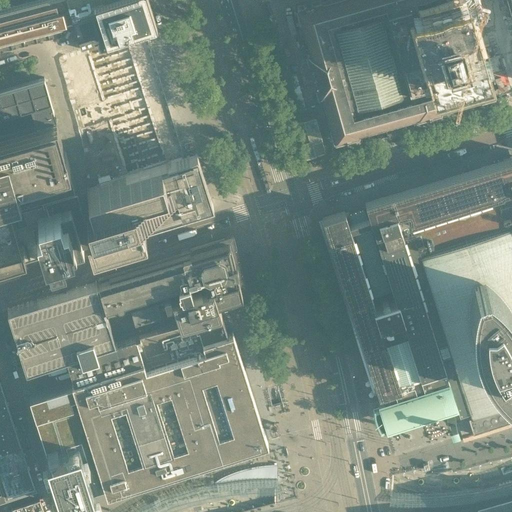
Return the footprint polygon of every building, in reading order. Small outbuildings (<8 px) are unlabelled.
[(0,47),(62,29),(60,22),(71,19),(65,0),(24,0),(0,7),(0,47)] [(156,25),(148,0),(65,0),(71,19),(75,32),(80,48),(85,47),(140,30),(141,30),(156,25)] [(297,5),(296,5),(297,7),(296,7),(299,19),(300,19),(309,51),(306,52),(306,53),(308,62),(309,61),(312,73),(315,84),(315,85),(317,94),(318,94),(318,95),(321,94),(324,104),(330,126),(329,126),(333,138),(334,138),(334,139),(335,139),(357,133),(357,132),(358,132),(357,131),(415,115),(416,116),(417,117),(436,111),(439,110),(439,109),(440,109),(439,108),(481,96),(481,97),(493,94),(492,93),(493,93),(493,91),(494,91),(493,89),(486,65),(486,66),(485,64),(484,65),(464,71),(464,72),(432,81),(410,4),(424,0),(320,0),(321,0),(320,0),(312,0),(297,4),(297,5)] [(424,0),(410,4),(432,81),(464,72),(464,71),(484,65),(483,60),(484,60),(467,0),(424,0)] [(80,49),(61,55),(61,57),(62,57),(75,98),(76,97),(85,124),(83,125),(101,181),(181,157),(180,156),(181,155),(141,31),(140,30),(106,41),(80,49)] [(53,109),(51,101),(50,99),(44,76),(42,77),(41,76),(32,78),(33,80),(0,89),(0,133),(55,117),(55,116),(53,110),(53,109)] [(74,182),(69,166),(60,133),(59,132),(57,123),(55,117),(0,133),(0,267),(24,261),(41,256),(33,227),(39,225),(36,214),(47,211),(44,201),(76,191),(77,191),(76,187),(74,182)] [(311,120),(300,123),(301,125),(300,125),(302,132),(299,132),(303,144),(305,144),(307,151),(308,155),(313,154),(313,155),(316,154),(320,153),(319,152),(325,150),(316,121),(311,122),(311,120)] [(387,137),(386,133),(369,138),(370,143),(387,137)] [(181,157),(99,182),(99,183),(96,184),(86,187),(91,203),(89,205),(93,218),(90,219),(85,221),(90,236),(91,240),(95,238),(101,236),(111,233),(112,234),(112,235),(124,231),(124,229),(132,227),(142,224),(143,225),(213,204),(196,152),(181,157)] [(511,155),(364,200),(367,209),(364,210),(364,209),(349,214),(349,215),(346,216),(344,209),(322,216),(378,393),(382,392),(384,399),(377,401),(378,403),(372,405),(372,406),(373,409),(373,412),(374,415),(374,417),(375,418),(375,419),(376,421),(377,423),(379,427),(385,426),(386,428),(415,419),(445,409),(444,409),(445,408),(446,409),(446,410),(446,411),(446,412),(447,415),(448,418),(450,423),(453,422),(455,422),(457,426),(459,426),(460,431),(462,430),(464,435),(472,432),(473,433),(501,424),(511,421),(511,155)] [(77,193),(76,192),(77,192),(76,191),(44,201),(47,211),(36,214),(39,225),(33,227),(41,256),(78,244),(83,243),(91,240),(90,236),(85,221),(79,199),(77,193)] [(246,290),(233,234),(189,247),(189,249),(168,256),(102,275),(98,277),(99,277),(98,278),(99,280),(96,280),(104,305),(110,303),(122,299),(126,311),(127,311),(128,312),(130,311),(130,310),(131,310),(135,322),(160,315),(164,328),(221,312),(220,308),(218,309),(217,307),(219,307),(216,299),(246,290)] [(110,326),(104,305),(96,280),(90,282),(81,285),(77,286),(77,287),(71,288),(61,292),(7,308),(15,333),(26,368),(66,355),(69,355),(96,346),(115,341),(110,326)] [(149,355),(227,332),(221,312),(164,328),(147,332),(149,355)] [(151,331),(149,323),(136,326),(138,334),(151,331)] [(253,390),(237,341),(233,340),(229,339),(227,332),(149,355),(147,332),(115,341),(96,346),(69,355),(71,361),(69,362),(75,382),(78,382),(78,383),(110,485),(113,493),(154,480),(225,456),(224,453),(247,447),(247,449),(269,442),(253,390)] [(248,344),(254,355),(272,343),(248,344)] [(272,343),(254,355),(260,364),(272,343)] [(110,485),(78,383),(77,384),(76,383),(62,387),(56,389),(46,393),(33,397),(50,451),(49,451),(58,481),(66,507),(100,497),(97,489),(110,485)] [(297,389),(275,395),(281,418),(301,414),(297,389)] [(5,396),(0,397),(0,416),(11,413),(10,411),(5,396)] [(11,413),(0,416),(0,434),(16,430),(11,413)] [(304,430),(301,414),(281,418),(285,435),(304,430)] [(457,470),(448,436),(450,433),(445,428),(442,417),(412,424),(423,466),(423,468),(424,471),(440,467),(440,468),(441,471),(442,474),(453,471),(457,470)] [(423,466),(412,424),(384,432),(387,443),(380,445),(388,475),(393,474),(423,466)] [(16,430),(0,434),(0,453),(22,446),(16,430)] [(308,448),(306,439),(304,430),(285,435),(286,438),(287,438),(288,439),(289,439),(291,440),(292,441),(293,442),(293,444),(294,445),(294,446),(295,447),(295,449),(295,450),(295,452),(294,453),(294,455),(293,456),(293,457),(292,458),(300,450),(308,448)] [(502,458),(496,434),(489,430),(475,434),(474,436),(481,464),(502,458)] [(388,475),(380,445),(387,443),(384,432),(365,437),(376,478),(387,475),(388,475)] [(511,455),(511,448),(508,432),(497,435),(496,434),(502,458),(511,455)] [(470,466),(464,444),(450,433),(448,436),(457,470),(470,466)] [(481,464),(474,436),(467,444),(464,444),(470,466),(481,464)] [(376,478),(365,437),(351,440),(362,482),(376,478)] [(362,482),(351,440),(309,451),(310,456),(313,468),(315,467),(318,467),(321,467),(323,468),(326,468),(328,469),(331,470),(333,471),(336,473),(339,475),(340,477),(342,479),(343,481),(344,483),(345,485),(346,486),(362,482)] [(22,446),(0,453),(0,472),(27,463),(22,446)] [(271,476),(270,468),(285,464),(282,460),(280,461),(279,462),(277,462),(275,462),(274,463),(272,462),(271,462),(269,462),(267,461),(266,460),(265,459),(263,458),(262,457),(261,456),(260,455),(260,453),(259,451),(257,447),(245,454),(254,487),(262,486),(262,487),(264,487),(264,486),(261,478),(271,476)] [(310,456),(309,451),(308,448),(300,450),(292,458),(295,463),(299,461),(310,456)] [(254,487),(245,454),(229,459),(237,488),(240,488),(240,489),(242,489),(242,487),(251,487),(251,488),(253,488),(253,487),(254,487)] [(313,468),(310,456),(299,461),(295,463),(302,472),(304,471),(306,470),(309,469),(310,468),(313,468)] [(237,488),(229,459),(219,462),(227,489),(229,489),(229,490),(231,490),(231,488),(237,488)] [(227,489),(219,462),(197,468),(204,493),(208,492),(208,493),(210,493),(209,492),(218,490),(219,491),(220,491),(220,490),(227,489)] [(27,463),(0,472),(0,475),(7,497),(22,492),(36,488),(27,463)] [(291,474),(285,464),(270,468),(271,476),(273,475),(273,476),(275,476),(275,478),(291,474)] [(277,485),(277,473),(276,473),(276,466),(259,467),(258,467),(255,468),(255,467),(255,468),(247,469),(239,472),(231,474),(224,478),(216,481),(217,488),(217,490),(229,488),(240,487),(251,486),(262,485),(268,485),(273,486),(275,486),(275,485),(277,485)] [(204,493),(197,468),(183,472),(190,496),(197,494),(197,495),(199,495),(199,494),(204,493)] [(190,496),(183,472),(166,477),(173,501),(176,500),(176,501),(178,500),(178,499),(186,497),(187,498),(188,497),(188,496),(190,496)] [(289,485),(290,482),(291,480),(292,479),(293,477),(291,474),(275,478),(275,476),(273,476),(273,475),(271,476),(261,478),(264,486),(273,486),(273,487),(275,487),(275,486),(279,486),(289,487),(289,485)] [(173,501),(166,477),(154,480),(162,505),(165,503),(166,504),(167,504),(166,500),(170,499),(171,501),(173,501)] [(162,505),(154,480),(113,493),(110,485),(97,489),(100,497),(66,507),(67,511),(147,511),(155,508),(156,509),(157,508),(157,507),(162,505)] [(511,511),(511,483),(508,485),(507,483),(502,485),(502,483),(500,484),(500,485),(492,487),(492,486),(490,486),(490,488),(495,509),(500,508),(501,511),(511,511)] [(482,511),(495,509),(490,488),(481,489),(481,488),(479,489),(480,493),(468,495),(468,491),(466,491),(466,492),(457,493),(457,492),(455,492),(455,493),(459,511),(482,511)] [(66,511),(66,509),(61,511),(22,492),(25,511),(66,511)] [(459,511),(455,493),(446,494),(446,493),(444,493),(444,495),(439,495),(439,497),(441,511),(459,511)] [(404,511),(401,497),(392,496),(392,495),(391,495),(390,496),(388,496),(386,506),(387,511),(404,511)] [(387,511),(386,506),(388,496),(371,498),(371,507),(371,511),(387,511)] [(422,511),(420,499),(420,497),(414,497),(414,496),(412,496),(412,497),(403,497),(403,496),(401,496),(401,497),(404,511),(422,511)] [(371,511),(371,507),(371,498),(360,500),(357,510),(357,511),(371,511)] [(277,511),(276,506),(275,502),(254,508),(255,511),(277,511)] [(292,511),(291,506),(290,506),(289,503),(276,506),(277,511),(292,511)]
